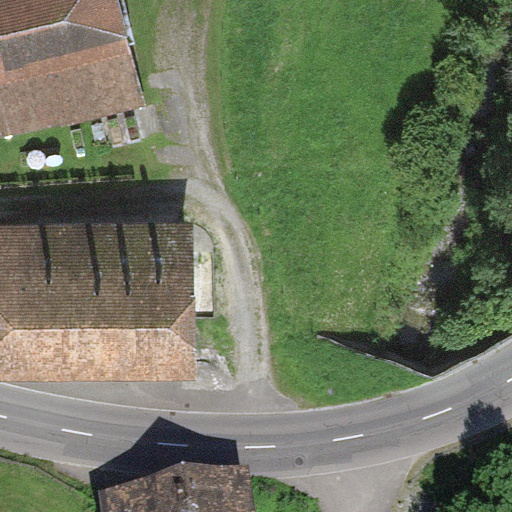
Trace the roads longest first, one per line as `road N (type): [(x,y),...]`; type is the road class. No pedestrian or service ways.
road 1 (tertiary): [(511,380),(364,438),(265,449),(134,443),(0,416)]
road 2 (unknown): [(265,449),(246,283),(197,116),(198,0)]
